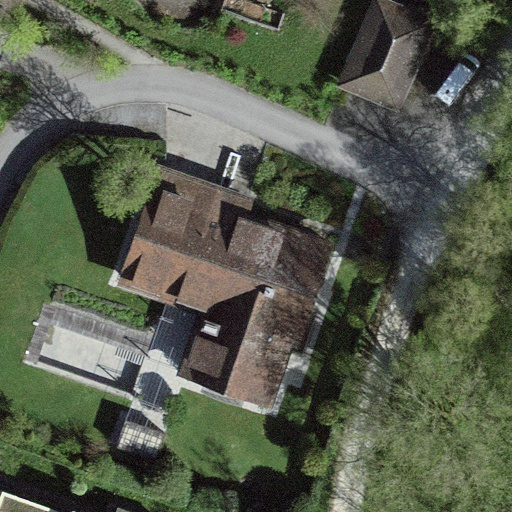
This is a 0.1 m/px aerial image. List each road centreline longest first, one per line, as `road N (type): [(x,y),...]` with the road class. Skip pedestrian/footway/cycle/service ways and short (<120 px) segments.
road 1 (residential): [(0,192),(26,121),(75,85),(140,77),(450,195),(511,89)]
road 2 (track): [(511,258),(450,195),(356,462),(350,511)]
